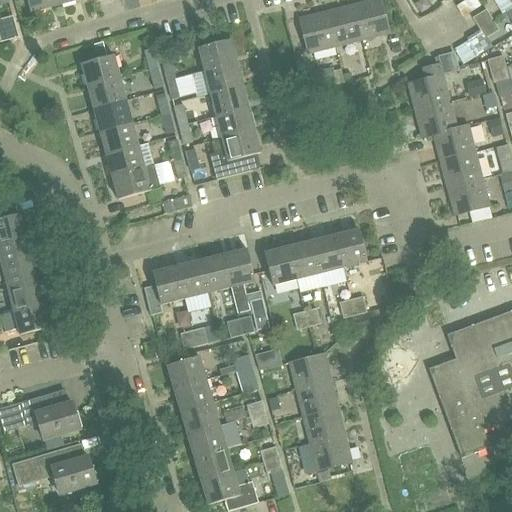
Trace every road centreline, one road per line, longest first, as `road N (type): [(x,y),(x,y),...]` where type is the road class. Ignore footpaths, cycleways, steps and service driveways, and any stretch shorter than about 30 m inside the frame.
road 1 (residential): [(511,226),(430,245),(409,239),(393,166),(296,189)]
road 2 (residential): [(0,111),(37,48),(212,0)]
road 3 (residential): [(296,189),(222,205),(195,236),(88,262)]
road 4 (residential): [(296,189),(243,0)]
road 5 (residential): [(171,511),(120,351)]
road 6 (residential): [(88,262),(61,176),(0,146)]
road 7 (residential): [(0,381),(120,351)]
